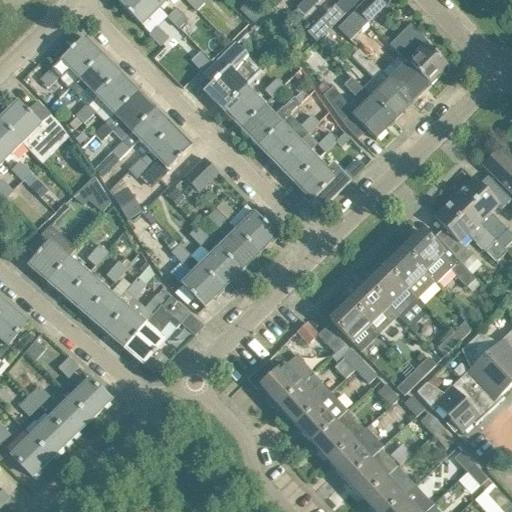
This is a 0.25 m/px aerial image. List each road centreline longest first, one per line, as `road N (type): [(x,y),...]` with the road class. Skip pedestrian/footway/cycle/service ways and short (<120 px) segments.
road 1 (residential): [(320,240),(78,5)]
road 2 (residential): [(320,240),(495,69)]
road 3 (residential): [(157,400),(0,268)]
road 4 (residential): [(189,373),(320,240)]
road 5 (residential): [(312,511),(189,373)]
road 6 (residential): [(47,511),(62,497),(75,499),(157,400)]
